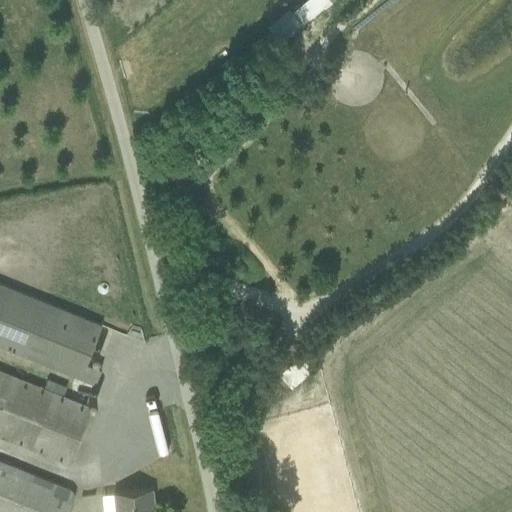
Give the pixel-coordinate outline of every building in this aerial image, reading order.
[(0,278),(0,333),(94,376),(100,364),(84,357),(99,322),(0,278)] [(0,369),(0,432),(68,462),(91,409),(0,369)] [(242,391),(249,419),(267,415),(260,387),(242,391)] [(0,459),(0,511),(60,511),(70,490),(0,459)] [(112,511),(158,511),(156,486),(111,489),(112,511)]
